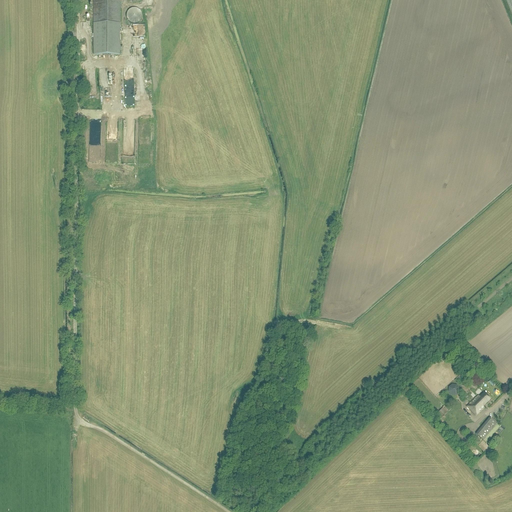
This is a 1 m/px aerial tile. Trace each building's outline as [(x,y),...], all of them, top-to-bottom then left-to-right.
[(93,0),(94,55),(120,55),(120,0),(143,0),(142,0),(93,0)] [(141,19),(141,16),(140,13),(138,10),(134,9),(131,10),(128,11),(126,14),(126,18),(127,21),(130,23),(133,24),(136,24),(139,22),(141,19)] [(137,119),(137,136),(147,136),(148,125),(147,125),(147,119),(137,119)] [(105,161),(115,161),(115,130),(113,130),(113,128),(110,128),(110,125),(106,125),(105,161)] [(448,385),(447,395),(456,396),(457,387),(448,385)] [(484,408),(483,407),(490,400),(484,393),(479,397),(478,396),(466,407),(475,416),(484,408)] [(439,412),(443,417),(448,411),(444,407),(443,408),(439,412)] [(500,428),(491,420),(487,425),(485,423),(475,435),(486,444),(500,428)]
